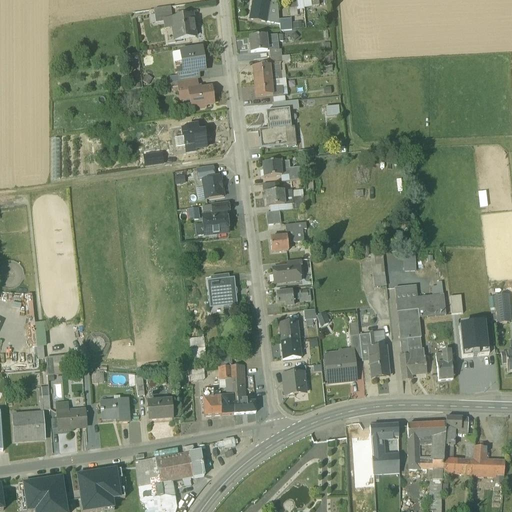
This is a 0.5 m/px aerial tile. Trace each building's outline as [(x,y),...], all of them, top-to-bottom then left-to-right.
[(269,3),(253,0),(249,20),(266,23),(266,22),(275,24),(275,23),(276,16),(274,16),(275,10),(273,10),(274,4),(269,4),(269,3)] [(288,0),(289,9),(296,8),(295,0),(288,0)] [(171,12),(155,14),(156,21),(156,22),(165,21),(164,20),(172,19),(171,12)] [(172,19),(164,20),(165,21),(165,28),(172,27),(174,40),(196,37),(193,16),(172,19)] [(277,35),(266,36),(266,44),(278,43),(278,42),(277,35)] [(266,36),(249,38),(251,53),(267,51),(266,44),(266,36)] [(278,43),(266,44),(267,51),(269,51),(279,50),(278,43)] [(201,48),(180,51),(183,69),(183,70),(196,68),(204,67),(201,48)] [(279,50),(269,51),(270,58),(281,57),(282,57),(281,50),(279,50)] [(269,66),(252,68),(254,82),(271,81),(270,74),(281,72),(280,65),(269,66)] [(196,68),(183,70),(183,69),(178,70),(180,82),(196,79),(197,79),(196,68)] [(180,82),(178,82),(180,93),(190,91),(189,88),(197,87),(196,79),(180,82)] [(271,81),(254,82),(255,98),(272,96),(272,95),(283,94),(282,87),(272,88),(271,81)] [(197,87),(189,88),(190,91),(192,107),(198,106),(201,109),(205,108),(207,105),(213,104),(211,88),(200,89),(200,86),(197,87)] [(288,110),(267,112),(269,129),(259,130),(261,148),(287,145),(285,128),(290,128),(288,110)] [(197,125),(182,127),(185,146),(195,145),(195,149),(196,149),(206,148),(204,132),(198,133),(197,125)] [(195,145),(185,146),(186,153),(196,151),(196,149),(195,149),(195,145)] [(280,162),(262,164),(264,178),(288,175),(290,175),(289,169),(289,161),(280,162)] [(220,177),(202,180),(205,200),(223,197),(220,177)] [(282,191),(265,192),(267,207),(290,204),(293,204),(292,198),(292,190),(282,191)] [(227,202),(211,205),(213,216),(225,214),(225,215),(229,214),(227,202)] [(272,212),(266,213),(267,225),(274,225),(272,212)] [(213,216),(203,217),(201,220),(202,225),(204,227),(205,235),(227,233),(225,215),(225,214),(213,216)] [(305,223),(285,226),(285,232),(294,231),(302,230),(306,229),(305,223)] [(302,230),(294,231),(295,242),(303,241),(302,230)] [(286,237),(270,238),(271,252),(288,251),(287,243),(295,242),(294,231),(285,232),(286,237)] [(383,255),(371,256),(374,289),(386,287),(383,255)] [(287,267),(272,269),(274,283),(298,281),(296,267),(296,266),(287,267)] [(228,274),(210,276),(211,283),(229,281),(228,274)] [(211,283),(209,284),(212,306),(223,304),(223,306),(228,306),(228,304),(234,303),(233,295),(237,294),(236,289),(232,290),(231,281),(229,281),(211,283)] [(419,318),(446,315),(443,295),(417,298),(416,286),(394,289),(397,313),(418,311),(419,318)] [(285,293),(275,294),(276,304),(284,303),(284,306),(293,306),(292,300),(299,300),(299,297),(298,291),(285,293)] [(495,296),(498,324),(507,323),(504,295),(495,296)] [(461,297),(451,298),(453,315),(463,314),(461,297)] [(315,310),(303,311),(304,321),(316,320),(315,310)] [(418,311),(397,313),(400,340),(420,338),(421,338),(419,318),(418,311)] [(319,320),(309,321),(311,338),(320,337),(319,320)] [(334,328),(330,320),(322,324),(325,335),(334,328)] [(297,322),(279,324),(281,342),(299,340),(297,322)] [(485,323),(459,326),(462,358),(489,355),(489,354),(495,353),(494,347),(488,348),(485,323)] [(370,334),(359,335),(362,359),(368,359),(367,350),(371,349),(370,334)] [(359,335),(350,336),(351,352),(352,352),(353,360),(362,359),(359,335)] [(204,338),(190,339),(192,359),(206,357),(204,338)] [(400,340),(402,357),(408,356),(408,352),(421,350),(420,338),(400,340)] [(299,340),(281,342),(283,360),(301,358),(299,340)] [(371,349),(367,350),(368,359),(370,378),(389,376),(386,348),(371,349)] [(421,350),(408,352),(408,356),(400,357),(402,380),(411,380),(411,375),(425,374),(423,350),(421,350)] [(511,351),(501,353),(502,364),(506,363),(507,372),(511,371),(511,351)] [(351,352),(325,354),(328,384),(355,381),(353,360),(352,352),(351,352)] [(449,355),(443,356),(443,363),(436,364),(438,381),(452,380),(451,363),(450,363),(449,355)] [(64,356),(45,357),(47,379),(66,378),(64,356)] [(228,367),(228,357),(218,357),(218,368),(228,367)] [(243,366),(231,367),(231,379),(232,384),(241,383),(244,383),(243,366)] [(218,368),(219,380),(225,380),(231,379),(231,367),(228,367),(218,368)] [(306,374),(305,367),(292,368),(292,375),(303,374),(306,374)] [(204,369),(187,370),(188,381),(203,380),(205,378),(204,369)] [(292,375),(283,376),(285,396),(294,395),(293,392),(304,391),(303,374),(292,375)] [(231,379),(225,380),(227,396),(220,397),(221,415),(234,414),(232,390),(232,384),(231,379)] [(214,388),(203,389),(203,399),(202,399),(202,403),(204,403),(204,416),(221,415),(220,397),(214,397),(214,388)] [(241,389),(232,390),(234,414),(255,412),(255,402),(246,402),(246,400),(242,400),(241,389)] [(48,396),(39,397),(40,411),(49,410),(48,396)] [(114,401),(101,401),(101,409),(100,409),(101,411),(102,411),(102,419),(112,419),(112,416),(120,416),(120,422),(129,422),(128,400),(120,400),(120,396),(114,396),(114,401)] [(171,401),(148,403),(150,420),(172,418),(171,401)] [(85,411),(56,413),(58,429),(72,428),(72,427),(86,426),(85,411)] [(43,414),(12,416),(14,441),(25,441),(25,438),(39,437),(38,425),(43,424),(43,414)] [(467,418),(446,417),(445,424),(445,436),(444,446),(450,447),(453,447),(454,435),(466,435),(467,418)] [(445,424),(407,425),(408,470),(442,470),(443,463),(443,460),(443,453),(444,446),(445,436),(445,424)] [(397,426),(369,427),(370,436),(371,449),(372,455),(381,454),(381,440),(398,440),(397,426)] [(475,438),(466,437),(466,450),(474,450),(475,438)] [(231,444),(225,447),(219,452),(219,453),(221,454),(228,451),(233,448),(239,443),(239,442),(238,441),(231,444)] [(200,450),(186,453),(188,465),(202,463),(200,450)] [(474,450),(466,450),(466,460),(473,460),(474,453),(474,450)] [(186,453),(135,461),(141,511),(174,511),(177,507),(175,496),(163,494),(162,482),(190,477),(188,465),(186,453)] [(381,454),(372,455),(372,457),(373,468),(383,467),(382,458),(381,454)] [(399,457),(382,458),(383,467),(383,474),(399,473),(399,457)] [(466,460),(443,460),(442,470),(442,473),(471,474),(473,460),(466,460)] [(505,461),(473,460),(471,474),(504,475),(505,461)] [(202,463),(188,465),(190,477),(204,475),(202,463)] [(121,469),(77,475),(83,511),(114,507),(112,498),(117,497),(125,496),(121,469)] [(35,511),(66,511),(61,478),(18,484),(22,511),(35,510),(35,511)] [(442,480),(430,480),(429,498),(432,498),(441,498),(442,480)] [(441,498),(432,498),(432,511),(441,511),(441,502),(441,498)]
